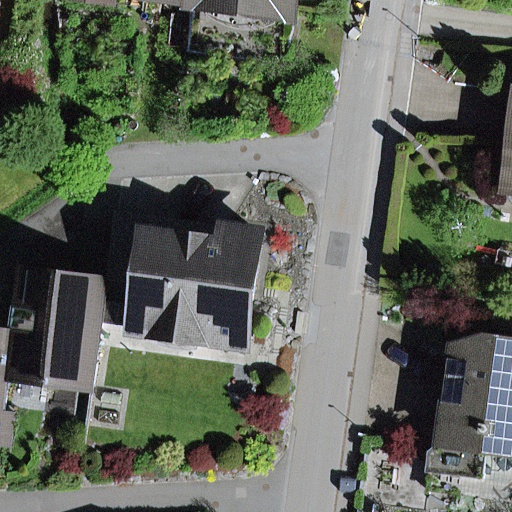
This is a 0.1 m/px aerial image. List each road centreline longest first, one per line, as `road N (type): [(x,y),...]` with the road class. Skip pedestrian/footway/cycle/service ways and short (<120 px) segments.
road 1 (residential): [(303,511),(372,13)]
road 2 (residential): [(511,30),(372,13)]
